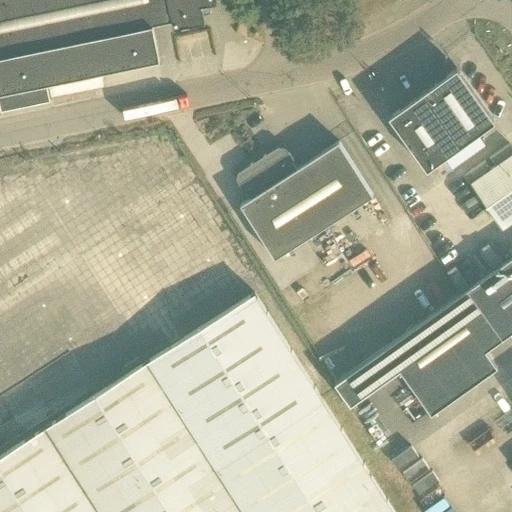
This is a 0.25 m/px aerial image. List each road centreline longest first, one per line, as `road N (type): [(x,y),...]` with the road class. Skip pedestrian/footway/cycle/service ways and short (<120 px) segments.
road 1 (unclassified): [(0,135),(287,79)]
road 2 (unclassified): [(287,79),(368,57),(486,0)]
